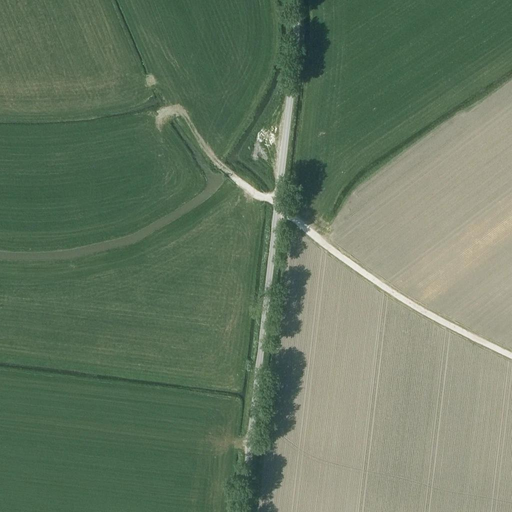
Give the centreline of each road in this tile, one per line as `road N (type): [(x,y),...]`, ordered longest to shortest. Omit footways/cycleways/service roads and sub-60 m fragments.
road 1 (unclassified): [(241,511),(295,52),(294,0)]
road 2 (unknown): [(276,205),(409,303),(511,356)]
